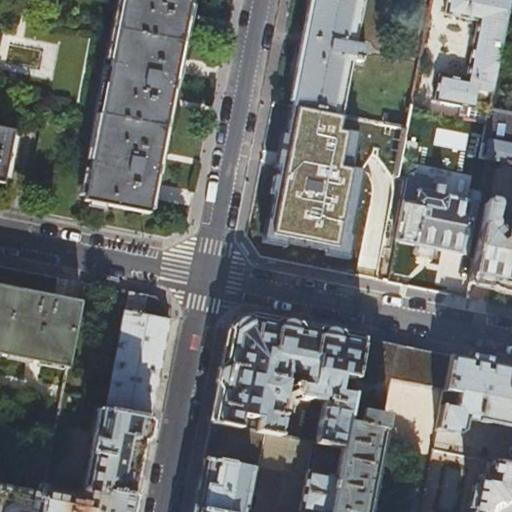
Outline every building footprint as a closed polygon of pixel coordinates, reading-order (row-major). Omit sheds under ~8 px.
[(190,0),(123,0),(84,201),(149,213),(154,184),(173,92),(189,8),(190,0)] [(314,0),(306,44),(294,106),(344,116),(354,60),(365,61),(367,46),(357,44),(364,0),(314,0)] [(510,0),(448,0),(446,14),(478,21),(467,80),(441,75),(436,101),(470,107),(468,119),(487,122),(489,108),(504,33),(510,0)] [(12,45),(25,46),(26,25),(1,24),(0,57),(0,58),(12,59),(12,45)] [(487,122),(480,157),(494,160),(511,162),(511,113),(489,109),(487,122)] [(0,185),(3,186),(14,132),(0,129),(0,185)] [(408,175),(408,178),(409,178),(407,187),(404,203),(398,237),(397,241),(431,247),(462,253),(472,200),(451,196),(451,192),(449,189),(445,188),(446,187),(436,185),(436,180),(408,175)] [(511,230),(509,230),(507,230),(505,230),(503,230),(493,220),(495,216),(497,206),(497,205),(496,203),(495,202),(494,201),(493,200),(487,199),(471,283),(503,289),(511,291),(511,230)] [(18,290),(0,286),(0,356),(67,369),(80,302),(18,290)] [(144,296),(130,293),(106,411),(100,410),(84,490),(77,495),(43,488),(38,511),(131,511),(170,319),(157,298),(144,296)] [(355,379),(363,339),(250,316),(229,330),(211,423),(238,428),(240,417),(257,420),(255,432),(266,434),(280,437),(284,416),(278,414),(281,400),(279,399),(286,365),(292,366),(293,368),(295,370),(295,371),(297,372),(298,373),(299,373),(302,374),(299,385),(295,385),(294,392),(298,398),(323,402),(314,444),(341,449),(346,424),(350,402),(351,396),(339,393),(343,377),(355,379)] [(450,357),(363,339),(355,379),(351,396),(350,402),(361,405),(357,425),(346,424),(341,449),(328,511),(367,511),(387,417),(382,416),(389,381),(444,391),(450,357)] [(511,368),(450,357),(444,391),(458,394),(454,409),(441,406),(436,430),(457,434),(463,431),(465,421),(505,428),(511,425),(511,448),(508,449),(505,464),(511,465),(511,368)] [(55,432),(60,402),(44,399),(38,429),(55,432)] [(240,417),(238,428),(255,432),(257,420),(240,417)] [(238,428),(211,423),(193,511),(328,511),(341,449),(314,444),(312,443),(297,511),(244,511),(253,470),(258,471),(266,434),(255,432),(238,428)] [(511,511),(511,465),(505,464),(492,462),(490,476),(481,475),(478,477),(476,487),(472,486),(467,508),(471,509),(470,511),(511,511)] [(0,511),(38,511),(43,488),(44,485),(38,484),(36,493),(0,485),(0,511)]
